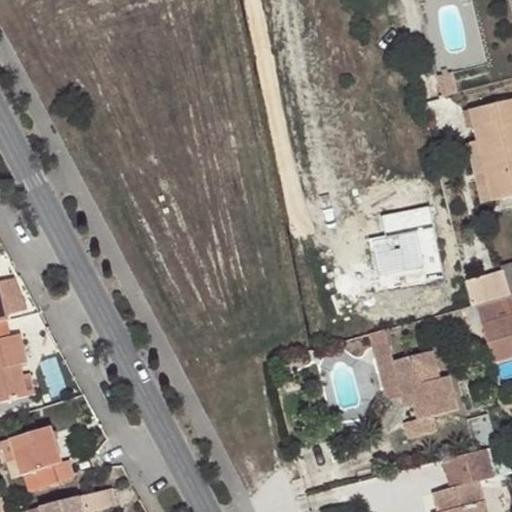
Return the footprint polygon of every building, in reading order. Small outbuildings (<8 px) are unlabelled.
[(511,196),(511,102),(471,112),(478,141),(466,144),(482,203),(511,196)] [(505,277),(466,288),(471,307),(477,305),(511,296),(505,277)] [(0,319),(4,319),(25,316),(20,293),(1,296),(0,292),(0,319)] [(511,317),(511,295),(511,296),(477,305),(483,326),(511,317)] [(511,317),(483,326),(494,364),(511,358),(511,317)] [(0,400),(24,394),(19,372),(14,373),(12,363),(17,362),(24,360),(17,331),(8,334),(4,319),(0,319),(0,400)] [(394,368),(403,402),(413,399),(415,411),(419,424),(405,429),(410,446),(440,435),(436,421),(458,415),(449,381),(440,384),(433,356),(394,368)] [(19,372),(24,394),(31,392),(27,371),(19,372)] [(413,399),(403,402),(405,413),(415,411),(413,399)] [(9,437),(14,456),(20,473),(35,470),(39,486),(72,477),(68,461),(59,462),(50,426),(9,437)] [(5,459),(14,456),(9,437),(1,439),(5,459)] [(445,511),(447,511),(487,511),(478,480),(435,492),(440,511),(445,511)] [(81,511),(82,511),(77,497),(39,507),(40,511),(81,511)]
